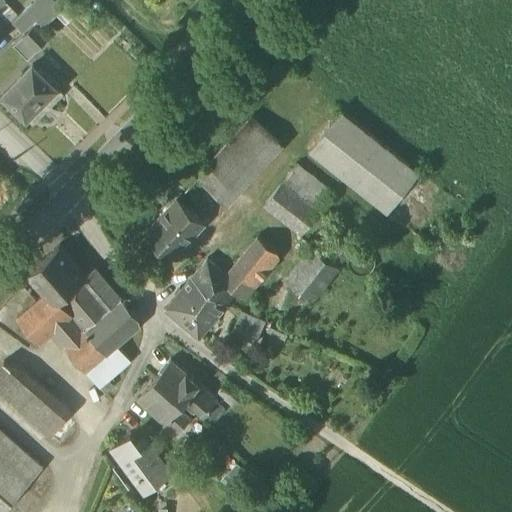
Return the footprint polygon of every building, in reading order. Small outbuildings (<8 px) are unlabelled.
[(31,0),(12,20),(23,32),(47,9),(38,0),(31,0)] [(51,9),(56,14),(63,6),(58,2),(51,9)] [(0,32),(8,25),(0,16),(0,32)] [(21,38),(34,52),(45,41),(32,27),(21,38)] [(12,46),(25,60),(34,52),(21,38),(12,46)] [(0,93),(30,124),(61,95),(31,64),(0,93)] [(309,148),(387,211),(418,172),(340,109),(309,148)] [(196,177),(222,201),(279,140),(252,116),(196,177)] [(295,163),(282,180),(321,210),(334,194),(295,163)] [(264,202),(303,233),(321,210),(282,180),(264,202)] [(145,233),(171,257),(204,222),(177,197),(145,233)] [(191,276),(226,305),(237,293),(244,299),(278,257),(276,252),(257,236),(226,273),(207,258),(191,276)] [(363,272),(368,271),(372,268),(375,264),(376,258),(375,253),(372,249),(368,246),(363,245),(358,246),(353,249),(350,253),(349,258),(350,263),(353,268),(358,271),(363,272)] [(50,291),(59,301),(60,300),(81,282),(86,277),(85,276),(59,246),(26,275),(44,294),(45,296),(50,291)] [(337,266),(313,247),(287,280),(311,299),(337,266)] [(86,277),(81,282),(107,310),(120,298),(94,269),(85,276),(86,277)] [(164,310),(197,338),(219,313),(226,305),(191,276),(164,310)] [(63,347),(107,310),(81,282),(60,300),(72,315),(51,333),(63,347)] [(38,343),(51,333),(72,315),(60,300),(59,301),(50,291),(45,296),(44,294),(16,318),(38,343)] [(63,347),(85,373),(117,346),(139,327),(138,319),(120,298),(107,310),(63,347)] [(227,336),(252,348),(264,323),(239,311),(227,336)] [(262,335),(280,343),(285,332),(268,323),(262,335)] [(130,361),(117,346),(85,373),(99,388),(130,361)] [(154,379),(182,404),(199,385),(170,360),(154,379)] [(0,365),(0,392),(18,409),(35,390),(4,362),(0,365)] [(179,408),(182,404),(154,379),(137,399),(165,424),(179,408)] [(217,394),(233,408),(244,396),(228,382),(217,394)] [(217,401),(199,385),(182,404),(193,413),(195,411),(203,417),(217,401)] [(18,409),(50,437),(67,418),(35,390),(18,409)] [(165,424),(177,434),(190,419),(179,408),(165,424)] [(74,426),(67,418),(50,437),(58,444),(74,426)] [(43,467),(0,429),(0,459),(28,484),(43,467)] [(111,447),(145,493),(147,491),(165,477),(156,464),(160,461),(142,436),(136,441),(130,433),(111,447)] [(0,511),(2,511),(28,484),(0,459),(0,511)]
